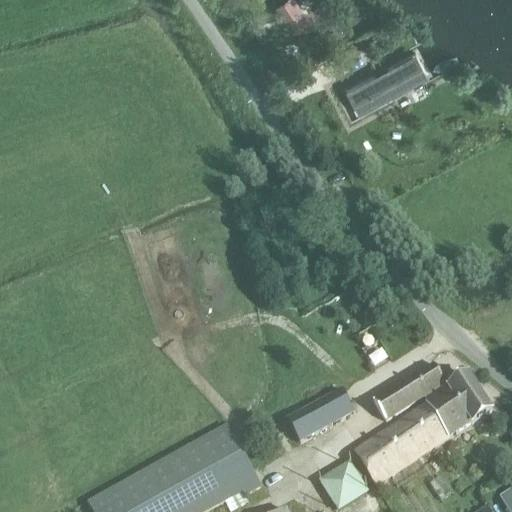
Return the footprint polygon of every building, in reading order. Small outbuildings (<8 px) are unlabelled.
[(294,32),(327,27),(324,11),(304,13),(303,9),(286,12),(287,22),(292,21),(294,32)] [(359,51),(355,43),(332,56),(336,63),(359,51)] [(358,118),(433,78),(416,48),(342,88),(358,118)] [(375,406),(388,426),(448,388),(436,369),(375,406)] [(492,414),(471,380),(467,383),(429,408),(450,441),(470,428),(487,417),(492,414)] [(344,394),(288,425),(300,447),(357,416),(344,394)] [(429,408),(355,456),(377,490),(450,441),(429,408)] [(261,490),(226,429),(88,508),(90,511),(211,511),(242,495),(244,499),(261,490)] [(344,511),(370,496),(350,464),(319,484),(336,511),(344,511)] [(511,511),(511,496),(500,504),(505,511),(511,511)]
